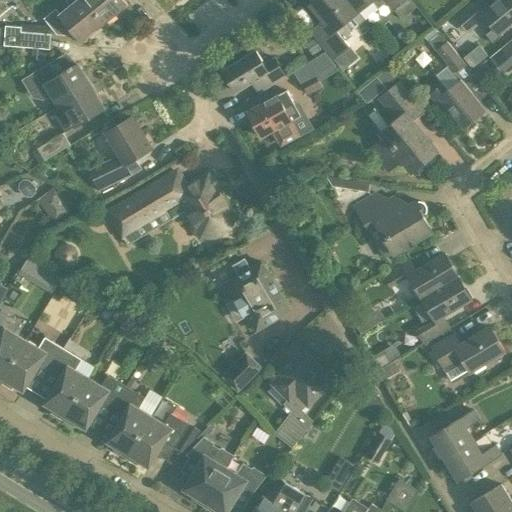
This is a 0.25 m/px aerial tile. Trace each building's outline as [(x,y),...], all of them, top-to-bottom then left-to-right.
[(81,42),(104,23),(85,0),(74,0),(58,14),(56,10),(46,18),(57,32),(67,33),(71,30),(81,42)] [(123,0),(85,0),(104,23),(127,4),(123,0)] [(363,18),(359,14),(348,0),(314,0),(309,5),(321,21),(309,31),(332,59),(348,46),(343,40),(350,34),(347,31),(363,18)] [(416,7),(410,0),(348,0),(359,14),(376,0),(383,0),(392,11),(394,9),(402,19),(416,7)] [(491,43),(501,35),(499,32),(511,21),(511,0),(497,0),(488,8),(481,0),(475,0),(456,16),(467,30),(484,16),(493,27),(484,34),(491,43)] [(22,24),(21,27),(5,26),(4,46),(37,48),(37,60),(44,60),(45,49),(49,49),(51,34),(47,34),(47,26),(22,24)] [(435,50),(459,80),(448,89),(443,82),(428,95),(434,103),(439,99),(464,129),(485,111),(464,85),(474,77),(445,42),(438,33),(428,41),(435,50)] [(321,48),(315,39),(306,45),(312,54),(321,48)] [(511,41),(502,49),(511,62),(511,41)] [(471,66),(487,53),(478,43),(463,56),(471,66)] [(285,76),(273,58),(264,64),(256,51),(224,71),(236,92),(257,80),(263,90),(285,76)] [(57,106),(61,104),(90,86),(76,63),(43,83),(57,106)] [(321,87),(315,75),(301,82),(307,94),(321,87)] [(411,171),(436,150),(410,119),(421,110),(399,83),(380,98),(397,119),(381,133),(384,137),(371,148),(388,169),(401,158),(411,171)] [(104,108),(90,86),(61,104),(74,126),(104,108)] [(248,112),(262,139),(272,134),(280,149),(313,131),(299,105),(296,107),(288,91),(248,112)] [(133,116),(106,132),(119,155),(88,170),(92,178),(99,191),(126,178),(120,165),(124,163),(151,147),(133,116)] [(70,145),(63,133),(37,149),(44,160),(70,145)] [(235,217),(224,198),(209,172),(186,185),(178,171),(108,212),(126,242),(143,231),(143,230),(137,234),(132,226),(165,207),(169,213),(173,214),(183,207),(189,218),(188,221),(193,228),(196,229),(199,234),(201,233),(204,234),(206,234),(210,235),(213,234),(217,234),(219,233),(222,232),(224,230),(226,229),(229,226),(230,225),(231,224),(232,221),(233,219),(234,217),(235,217)] [(18,182),(18,188),(24,195),(30,195),(34,192),(34,185),(28,178),(22,178),(18,182)] [(344,180),(343,188),(368,192),(369,183),(344,180)] [(38,201),(55,223),(71,210),(54,188),(38,201)] [(375,192),(354,205),(369,231),(377,226),(394,254),(432,232),(415,202),(411,204),(393,195),(389,198),(375,192)] [(410,276),(422,298),(459,276),(445,254),(416,271),(409,259),(383,274),(391,288),(410,276)] [(40,263),(29,257),(21,270),(33,277),(40,263)] [(227,283),(237,298),(230,302),(240,319),(247,315),(256,331),(290,310),(262,262),(250,268),(244,259),(233,266),(239,276),(227,283)] [(472,299),(459,276),(422,298),(435,319),(416,331),(424,344),(450,328),(443,316),(472,299)] [(105,302),(95,296),(90,305),(96,309),(101,308),(105,302)] [(0,381),(26,339),(13,331),(19,321),(1,310),(0,310),(0,381)] [(371,328),(365,318),(355,324),(361,334),(371,328)] [(490,328),(459,346),(453,336),(432,348),(444,369),(453,382),(469,372),(504,351),(490,328)] [(154,340),(158,343),(161,342),(165,336),(159,332),(154,340)] [(39,346),(26,339),(0,381),(12,389),(14,386),(23,391),(39,366),(49,372),(64,348),(45,336),(39,346)] [(376,365),(398,353),(393,342),(371,355),(376,365)] [(82,359),(64,348),(49,372),(59,378),(44,404),(53,409),(51,413),(63,420),(89,377),(76,369),(82,359)] [(308,405),(328,382),(318,372),(321,368),(304,352),(301,355),(297,352),(276,374),(279,377),(273,384),(288,400),(284,404),(293,412),(275,435),(293,448),(312,421),(301,410),(306,404),(308,405)] [(245,354),(224,378),(239,392),(260,368),(245,354)] [(400,372),(395,361),(377,372),(383,382),(400,372)] [(101,385),(89,377),(63,420),(75,427),(77,424),(86,429),(101,404),(112,410),(126,386),(108,374),(101,385)] [(372,386),(367,378),(355,386),(359,394),(372,386)] [(145,397),(126,386),(112,410),(122,416),(106,442),(116,447),(114,451),(125,458),(151,415),(139,407),(145,397)] [(431,436),(444,458),(474,440),(466,428),(479,420),(473,410),(431,436)] [(164,423),(151,415),(125,458),(137,465),(139,462),(149,467),(164,442),(174,448),(189,424),(170,412),(164,423)] [(365,457),(378,464),(391,440),(378,433),(365,457)] [(191,476),(184,489),(194,495),(192,499),(203,505),(226,467),(233,455),(221,448),(220,450),(212,445),(213,443),(203,437),(186,455),(189,457),(200,463),(191,476)] [(482,454),(474,440),(444,458),(458,480),(500,454),(495,446),(482,454)] [(341,487),(354,465),(341,457),(328,479),(341,487)] [(226,467),(203,505),(213,511),(216,508),(221,511),(227,511),(242,488),(251,494),(266,475),(253,467),(252,469),(243,464),(237,474),(226,467)] [(303,511),(311,498),(280,479),(268,499),(264,497),(254,511),(303,511)] [(388,499),(404,509),(416,490),(400,480),(388,499)] [(470,503),(475,511),(511,511),(511,504),(500,485),(470,503)] [(365,511),(368,508),(352,498),(342,511),(365,511)] [(371,503),(368,508),(365,511),(380,511),(381,510),(371,503)]
